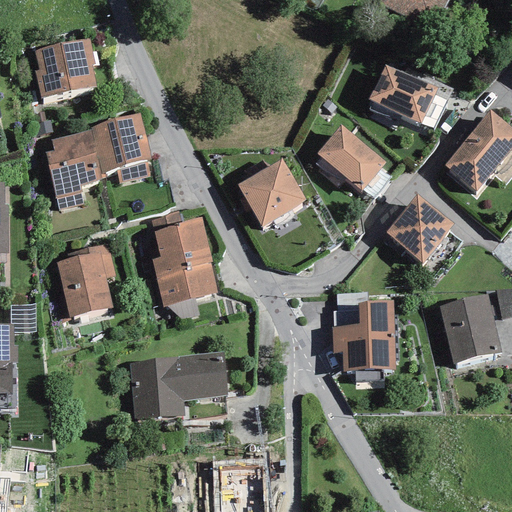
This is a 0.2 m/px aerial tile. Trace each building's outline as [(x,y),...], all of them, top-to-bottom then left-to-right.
[(378,0),(377,3),(432,31),(447,0),(378,0)] [(88,38),(34,51),(39,70),(34,71),(41,100),(96,87),(91,66),(95,65),(88,38)] [(437,89),(385,64),(368,99),(421,123),(434,95),(437,89)] [(446,101),(434,95),(421,123),(433,129),(446,101)] [(511,147),(511,128),(490,110),(444,165),(450,169),(448,171),(475,193),(491,174),(511,149),(511,147)] [(139,114),(90,126),(91,130),(102,172),(115,169),(119,184),(150,177),(146,161),(151,160),(139,114)] [(385,163),(340,125),(316,154),(361,192),(363,190),(379,169),(385,163)] [(102,172),(91,130),(50,140),(53,150),(44,153),(58,210),(83,204),(79,186),(103,179),(102,172)] [(511,176),(511,150),(511,149),(491,174),(506,185),(511,176)] [(282,159),(237,185),(261,227),(306,201),(282,159)] [(389,178),(379,169),(363,190),(373,198),(389,178)] [(454,224),(417,194),(385,233),(422,263),(448,231),(454,224)] [(151,221),(154,231),(181,224),(178,212),(151,221)] [(181,224),(154,231),(160,257),(151,260),(162,307),(165,306),(194,298),(217,291),(210,263),(212,262),(201,218),(181,224)] [(461,241),(448,231),(422,263),(416,269),(432,282),(461,241)] [(108,244),(68,253),(69,259),(55,262),(69,319),(113,308),(106,279),(116,276),(108,244)] [(511,288),(496,290),(501,320),(511,317),(511,288)] [(357,302),(366,302),(366,292),(336,293),(336,311),(358,311),(357,302)] [(487,294),(438,306),(453,365),(501,353),(487,294)] [(194,298),(165,306),(169,324),(199,317),(194,298)] [(366,302),(357,302),(358,311),(336,311),(334,312),(334,327),(332,327),(333,354),(342,353),(342,371),(395,370),(393,301),(366,302)] [(35,305),(10,305),(10,325),(12,324),(12,334),(36,334),(35,305)] [(10,325),(0,324),(0,410),(17,410),(16,362),(16,345),(12,345),(12,334),(12,324),(10,325)] [(223,353),(128,363),(134,421),(184,416),(183,401),(227,396),(223,353)] [(268,511),(265,459),(210,463),(212,511),(268,511)]
